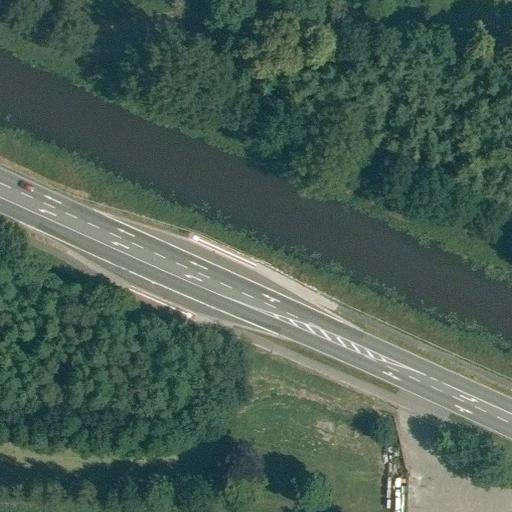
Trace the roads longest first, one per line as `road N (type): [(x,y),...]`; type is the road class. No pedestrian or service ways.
road 1 (primary): [(0,185),(511,415)]
road 2 (residential): [(0,1),(84,44),(197,25),(511,18)]
